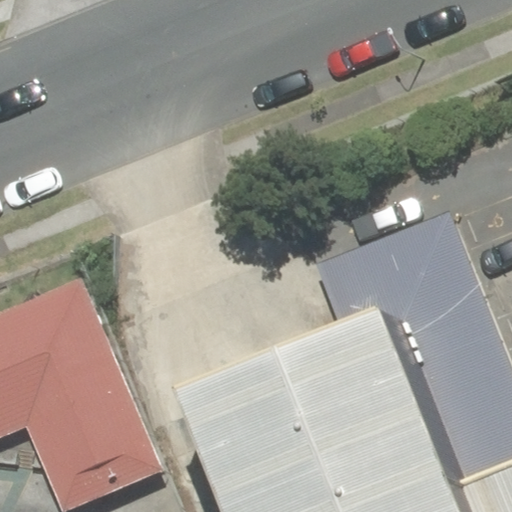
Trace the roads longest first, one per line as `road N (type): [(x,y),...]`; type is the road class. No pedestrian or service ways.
road 1 (unclassified): [(0,121),(293,0)]
road 2 (unknown): [(123,511),(116,496),(0,443)]
